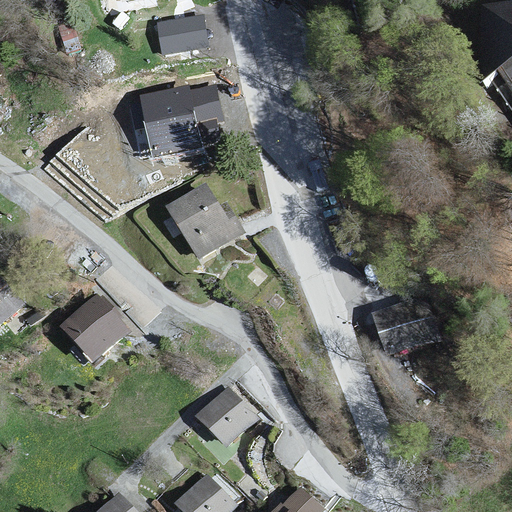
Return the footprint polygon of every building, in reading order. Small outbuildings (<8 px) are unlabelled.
[(511,13),(501,15),(503,94),(511,91),(511,13)] [(204,16),(160,20),(163,53),(207,48),(204,16)] [(246,241),(213,190),(176,215),(209,265),(246,241)] [(34,314),(2,279),(0,280),(0,334),(5,340),(34,314)] [(139,338),(107,304),(74,334),(106,369),(139,338)] [(433,343),(418,304),(379,319),(394,358),(433,343)] [(259,422),(230,393),(202,422),(232,450),(259,422)] [(235,511),(237,511),(206,479),(179,506),(184,511),(235,511)] [(325,511),(304,493),(289,509),(286,507),(281,511),(325,511)] [(134,511),(120,498),(106,511),(134,511)]
